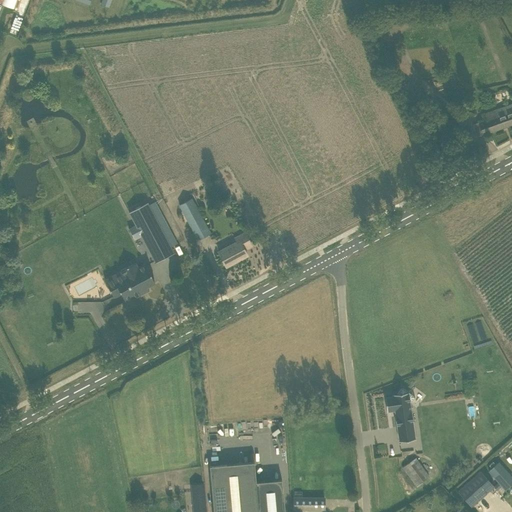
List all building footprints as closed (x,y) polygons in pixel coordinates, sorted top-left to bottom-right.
[(102,0),(101,6),(110,9),(113,0),(102,0)] [(404,106),(405,106),(418,99),(408,82),(395,89),(404,106)] [(486,120),(479,122),(473,124),(477,136),(511,124),(511,110),(497,116),(495,110),(484,114),(486,120)] [(199,240),(209,235),(211,234),(192,199),(180,205),(199,240)] [(147,203),(146,200),(127,210),(135,225),(135,226),(136,225),(141,235),(140,235),(141,236),(141,235),(155,262),(174,252),(171,246),(171,245),(170,246),(148,204),(148,203),(147,203)] [(218,252),(226,267),(247,255),(244,250),(252,245),(246,233),(235,238),(237,242),(218,252)] [(120,271),(120,272),(105,280),(113,296),(121,292),(126,301),(141,293),(140,290),(155,282),(145,263),(138,267),(135,262),(120,271)] [(399,441),(415,439),(410,403),(415,397),(402,387),(397,394),(393,394),(393,396),(385,397),(387,411),(395,410),(399,441)] [(416,457),(402,467),(416,486),(430,476),(416,457)] [(256,482),(254,464),(254,462),(209,466),(213,511),(284,511),(284,501),(282,479),(256,482)] [(488,471),(505,490),(511,484),(511,477),(498,462),(488,471)] [(471,506),(473,505),(494,486),(481,471),(458,491),(471,506)] [(193,511),(205,511),(205,497),(195,497),(196,504),(193,504),(193,511)] [(294,497),(294,504),(294,509),(324,509),(324,497),(294,497)]
